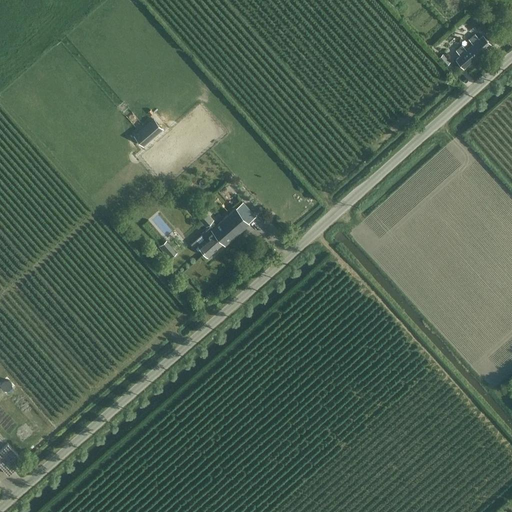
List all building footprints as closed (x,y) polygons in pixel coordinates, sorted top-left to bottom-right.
[(456,50),(461,55),(456,59),(463,67),(491,43),(483,35),(479,39),(474,34),(469,38),(473,43),(466,50),(462,45),(456,50)] [(438,57),(445,66),(450,62),(443,53),(438,57)] [(162,129),(154,119),(135,135),(142,144),(155,132),(157,133),(162,129)] [(242,203),(216,226),(211,221),(212,221),(203,210),(196,216),(205,227),(207,225),(209,228),(195,240),(199,245),(209,256),(224,242),(226,244),(255,218),(242,203)] [(166,241),(159,246),(163,250),(169,245),(166,241)] [(0,438),(0,457),(9,449),(0,438)]
